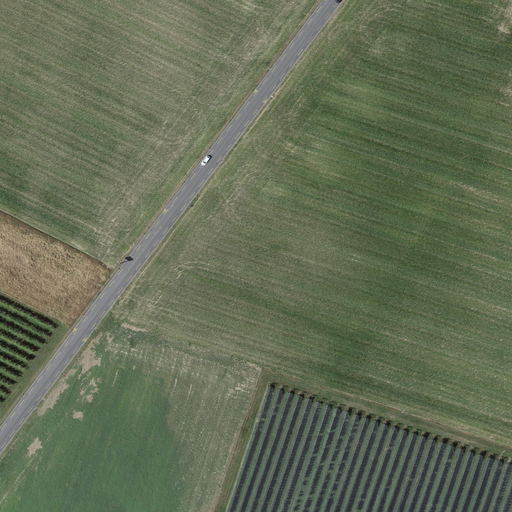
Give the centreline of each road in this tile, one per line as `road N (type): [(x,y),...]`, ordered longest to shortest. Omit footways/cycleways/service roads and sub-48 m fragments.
road 1 (tertiary): [(0,441),(333,0)]
road 2 (track): [(511,451),(94,315)]
